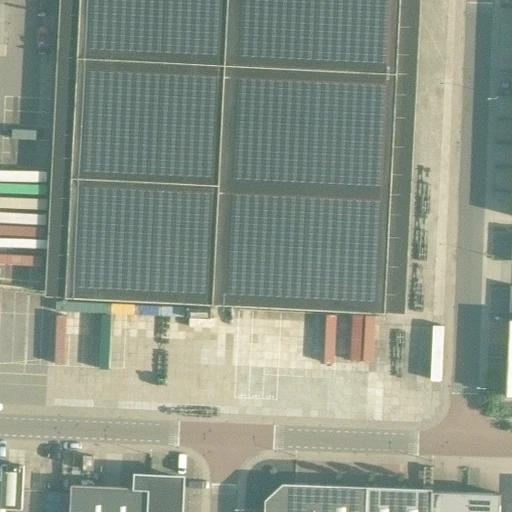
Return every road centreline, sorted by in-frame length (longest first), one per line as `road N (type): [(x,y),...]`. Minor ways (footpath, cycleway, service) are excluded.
road 1 (unclassified): [(461,445),(483,0)]
road 2 (tertiary): [(461,445),(227,436)]
road 3 (tertiary): [(227,436),(0,426)]
